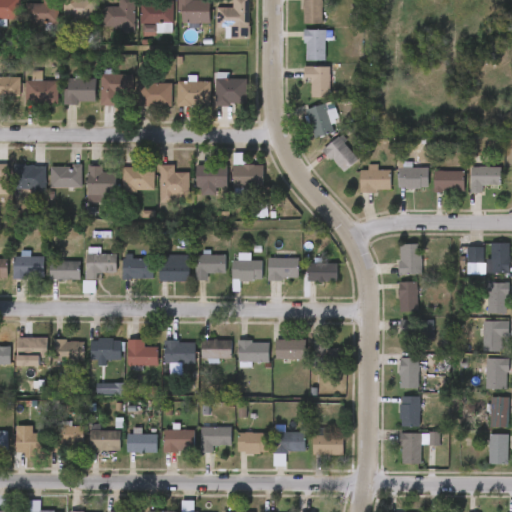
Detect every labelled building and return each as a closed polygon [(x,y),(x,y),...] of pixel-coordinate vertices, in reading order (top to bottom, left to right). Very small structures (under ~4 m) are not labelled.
[(0,0),(19,0),(19,19),(0,19),(0,0)] [(27,4),(43,4),(43,0),(58,0),(58,23),(27,23),(27,4)] [(63,0),(96,0),(96,19),(63,19),(63,0)] [(103,29),(103,6),(119,6),(118,0),(135,0),(136,29),(103,29)] [(172,0),(173,31),(164,31),(164,24),(143,24),(142,0),(172,0)] [(210,0),(210,23),(178,23),(178,0),(210,0)] [(249,0),(249,38),(230,38),(230,27),(217,27),(218,7),(232,7),(232,0),(249,0)] [(304,23),(304,0),(322,0),(322,23),(304,23)] [(286,37),(306,37),(307,7),(287,7),(286,37)] [(26,17),(8,17),(9,38),(41,37),(40,8),(26,8),(26,17)] [(101,9),(102,20),(85,20),(86,41),(97,40),(97,45),(118,44),(117,8),(101,9)] [(77,34),(77,11),(47,10),(47,33),(77,34)] [(199,21),(199,41),(207,41),(208,52),(233,52),(232,10),(215,10),(215,21),(199,21)] [(156,48),(156,17),(124,17),(124,47),(156,48)] [(305,60),(305,29),(326,29),(326,60),(305,60)] [(288,74),(308,74),(309,43),(288,43),(288,74)] [(329,66),(329,97),(310,97),(310,82),(304,82),(304,66),(329,66)] [(125,75),(125,105),(101,104),(101,75),(125,75)] [(0,103),(0,76),(19,76),(19,103),(0,103)] [(65,103),(65,78),(96,78),(96,103),(65,103)] [(216,78),(246,78),(246,105),(216,105),(216,78)] [(25,80),(57,80),(57,103),(25,103),(25,80)] [(313,80),(287,81),(287,91),(293,91),(294,111),(314,111),(313,80)] [(178,105),(178,81),(209,81),(209,105),(178,105)] [(139,105),(139,83),(172,83),(172,105),(139,105)] [(117,88),(84,88),(83,119),(104,119),(104,106),(116,106),(117,88)] [(79,115),(80,92),(51,92),(51,103),(47,103),(47,118),(61,119),(61,115),(79,115)] [(230,93),(198,92),(198,117),(229,118),(230,93)] [(8,95),(8,117),(41,117),(40,93),(8,95)] [(193,95),(160,95),(160,120),(194,119),(193,95)] [(155,96),(123,97),(123,120),(155,119),(155,96)] [(306,109),(325,104),(333,133),(313,138),(306,109)] [(288,123),(296,152),(316,147),(313,133),(320,131),(318,125),(311,127),(309,117),(288,123)] [(323,149),(339,136),(358,159),(342,172),(323,149)] [(306,163),(325,186),(342,172),(322,149),(306,163)] [(189,172),(189,201),(160,201),(160,164),(175,164),(175,173),(189,172)] [(14,165),(45,165),(45,189),(14,189),(14,165)] [(51,187),(51,165),(82,165),(82,187),(51,187)] [(103,165),(103,171),(117,171),(117,193),(88,193),(88,165),(103,165)] [(123,165),(154,165),(154,191),(123,191),(123,165)] [(227,165),(227,187),(197,187),(197,165),(227,165)] [(233,165),(263,165),(263,187),(233,187),(233,165)] [(228,167),(216,167),(215,200),(247,200),(247,179),(228,178),(228,167)] [(368,169),(368,167),(390,167),(390,191),(359,191),(359,169),(368,169)] [(398,188),(398,167),(428,167),(428,188),(398,188)] [(481,183),(481,191),(470,191),(470,167),(501,167),(501,183),(481,183)] [(464,191),(434,191),(434,171),(464,171),(464,191)] [(511,198),(511,174),(503,174),(503,179),(495,179),(495,198),(511,198)] [(412,181),(395,181),(395,175),(381,176),(381,202),(412,201),(412,181)] [(34,201),(66,201),(65,177),(55,177),(55,180),(33,181),(34,201)] [(0,178),(0,203),(29,204),(29,179),(0,178)] [(100,186),(85,185),(85,178),(71,178),(71,208),(100,208),(100,186)] [(143,179),(143,214),(172,214),(172,186),(158,186),(158,178),(143,179)] [(343,205),(374,204),(374,183),(361,184),(361,178),(350,178),(351,183),(343,183),(343,205)] [(200,202),(212,202),(211,179),(180,180),(181,209),(200,208),(200,202)] [(137,205),(137,180),(106,180),(105,204),(137,205)] [(484,180),(453,181),(453,207),(465,207),(464,199),(484,199),(484,180)] [(416,205),(449,206),(449,185),(417,184),(416,205)] [(509,242),(509,272),(491,272),(491,242),(509,242)] [(398,243),(421,243),(421,274),(398,274),(398,243)] [(483,265),(466,265),(466,246),(483,246),(483,265)] [(14,278),(14,253),(29,253),(29,256),(44,256),(44,278),(14,278)] [(85,277),(86,253),(117,253),(117,278),(85,277)] [(226,255),(226,272),(207,272),(207,280),(195,280),(195,255),(226,255)] [(173,256),(173,261),(189,261),(189,280),(159,280),(159,256),(173,256)] [(153,257),(153,278),(123,278),(123,257),(153,257)] [(299,257),(299,280),(268,280),(268,257),(299,257)] [(382,258),(382,288),(405,288),(404,257),(382,258)] [(493,286),(493,257),(474,257),(474,272),(469,272),(469,287),(493,286)] [(79,260),(79,279),(50,279),(50,260),(79,260)] [(263,280),(231,280),(231,260),(263,260),(263,280)] [(467,260),(450,261),(450,276),(468,276),(467,260)] [(100,286),(101,268),(83,267),(84,261),(70,261),(69,293),(80,293),(80,286),(100,286)] [(307,281),(307,263),(337,263),(337,281),(307,281)] [(0,290),(28,292),(29,270),(13,270),(13,264),(4,264),(4,270),(0,269),(0,290)] [(246,294),(246,274),(234,274),(234,267),(221,266),(221,274),(216,274),(215,300),(222,301),(223,294),(246,294)] [(136,292),(136,272),(115,272),(115,267),(106,267),(106,292),(136,292)] [(178,294),(190,294),(190,286),(209,287),(210,269),(178,268),(178,294)] [(251,271),(251,293),(282,293),(281,271),(251,271)] [(64,275),(33,274),(33,293),(64,293),(64,275)] [(143,295),(172,295),(172,275),(142,275),(143,295)] [(290,295),(322,296),(322,277),(291,276),(290,295)] [(417,312),(398,312),(398,281),(417,281),(417,312)] [(507,312),(483,312),(483,282),(507,282),(507,312)] [(382,325),(400,324),(400,295),(382,296),(382,325)] [(470,296),(470,326),(492,327),(492,296),(470,296)] [(425,346),(407,346),(407,331),(399,331),(399,319),(425,319),(425,346)] [(483,351),(483,321),(508,321),(508,336),(500,336),(500,351),(483,351)] [(383,351),(417,352),(418,334),(383,333),(383,351)] [(465,364),(486,364),(486,349),(493,349),(493,335),(466,334),(465,364)] [(46,337),(46,366),(15,366),(15,337),(46,337)] [(83,339),(83,361),(53,361),(53,339),(83,339)] [(121,360),(90,360),(90,339),(121,339),(121,360)] [(127,366),(127,339),(143,339),(143,347),(158,347),(158,366),(127,366)] [(275,360),(275,339),(305,339),(305,360),(275,360)] [(231,340),(231,358),(201,358),(201,340),(231,340)] [(195,364),(164,364),(164,341),(195,341),(195,364)] [(238,341),(269,341),(269,362),(238,362),(238,341)] [(326,341),(326,347),(343,347),(343,368),(313,368),(313,341),(326,341)] [(31,351),(5,351),(4,378),(30,379),(31,351)] [(68,372),(67,353),(36,354),(37,373),(68,372)] [(81,379),(90,379),(90,374),(105,373),(105,353),(74,353),(74,373),(81,373),(81,379)] [(142,360),(127,360),(127,353),(111,353),(110,379),(142,379),(142,360)] [(184,354),(185,372),(215,372),(214,353),(184,354)] [(288,372),(288,353),(259,353),(259,372),(288,372)] [(179,354),(147,354),(147,377),(179,376),(179,354)] [(308,355),(296,354),(296,378),(323,379),(324,362),(308,361),(308,355)] [(253,355),(221,355),(221,375),(253,375),(253,355)] [(417,358),(417,388),(399,388),(399,358),(417,358)] [(485,389),(485,358),(507,358),(507,389),(485,389)] [(402,402),(402,371),(382,371),(382,401),(402,402)] [(490,372),(468,372),(468,403),(491,402),(490,372)] [(79,397),(79,408),(107,407),(106,396),(79,397)] [(419,397),(419,426),(400,426),(400,397),(419,397)] [(489,428),(489,397),(508,397),(508,428),(489,428)] [(404,440),(403,410),(383,410),(383,440),(404,440)] [(473,441),(493,440),(492,410),(472,411),(473,441)] [(82,426),(82,444),(65,444),(65,452),(53,452),(53,426),(82,426)] [(231,427),(231,445),(212,445),(212,452),(201,452),(201,427),(231,427)] [(8,450),(0,450),(0,428),(8,428),(8,450)] [(163,428),(193,428),(193,451),(163,451),(163,428)] [(89,451),(89,430),(120,430),(120,451),(89,451)] [(16,451),(16,432),(44,432),(44,451),(16,451)] [(268,432),(268,452),(238,452),(238,432),(268,432)] [(274,452),(274,432),(305,432),(305,452),(274,452)] [(400,463),(400,433),(420,433),(420,463),(400,463)] [(156,452),(126,452),(126,434),(156,434),(156,452)] [(488,464),(488,434),(507,434),(507,464),(488,464)] [(343,454),(313,454),(313,436),(343,436),(343,454)] [(268,446),(268,438),(257,438),(258,466),(289,465),(288,445),(268,446)] [(37,439),(36,462),(66,463),(66,440),(37,439)] [(184,466),(196,466),(196,459),(215,459),(215,441),(184,440),(184,466)] [(125,447),(125,441),(112,441),(112,466),(140,466),(141,448),(125,447)] [(179,444),(147,443),(146,464),(178,465),(179,444)] [(104,444),(73,444),(73,464),(104,464),(104,444)] [(24,447),(0,446),(0,465),(24,466),(24,447)] [(221,446),(221,467),(250,466),(250,446),(221,446)] [(384,446),(383,477),(404,477),(405,458),(423,459),(423,447),(384,446)] [(471,477),(492,477),(492,447),(471,447),(471,477)] [(296,469),(327,469),(327,449),(296,449),(296,469)] [(38,500),(38,510),(61,510),(61,511),(29,511),(29,500),(38,500)]
